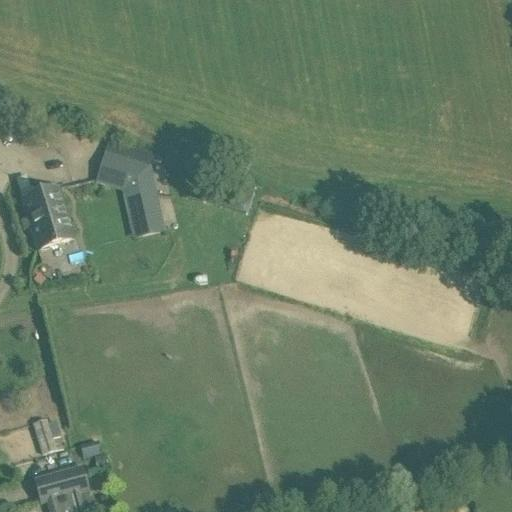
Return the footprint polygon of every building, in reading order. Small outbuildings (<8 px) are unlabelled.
[(136,238),(161,233),(147,170),(106,158),(98,182),(125,190),(136,238)] [(208,176),(201,199),(249,213),(256,189),(208,176)] [(59,191),(22,202),(21,202),(36,253),(74,241),(59,191)] [(60,440),(52,442),(47,423),(32,427),(41,458),(63,452),(60,440)] [(16,454),(34,451),(33,442),(14,445),(16,454)] [(98,443),(80,448),(84,460),(101,456),(98,443)] [(106,458),(96,460),(98,469),(108,467),(106,458)] [(49,502),(51,511),(82,511),(78,494),(89,491),(83,468),(35,481),(41,504),(49,502)] [(8,503),(29,498),(27,489),(6,493),(8,503)]
